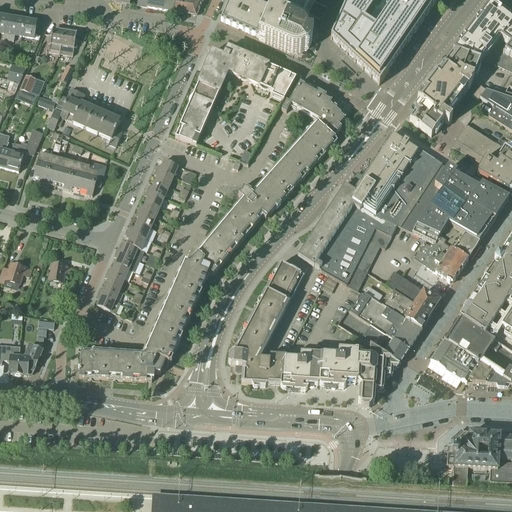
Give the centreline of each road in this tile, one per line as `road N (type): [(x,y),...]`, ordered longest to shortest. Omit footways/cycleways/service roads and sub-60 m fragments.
road 1 (tertiary): [(248,276),(471,0)]
road 2 (residential): [(214,175),(146,331),(134,338),(76,320)]
road 3 (tertiary): [(358,431),(450,409),(511,410)]
road 4 (tertiary): [(248,276),(207,339),(193,413)]
road 5 (unclassified): [(193,413),(58,400)]
road 6 (tertiary): [(211,415),(323,424),(340,435)]
road 7 (tertiary): [(358,431),(344,416),(241,408)]
road 8 (residential): [(199,31),(151,142)]
